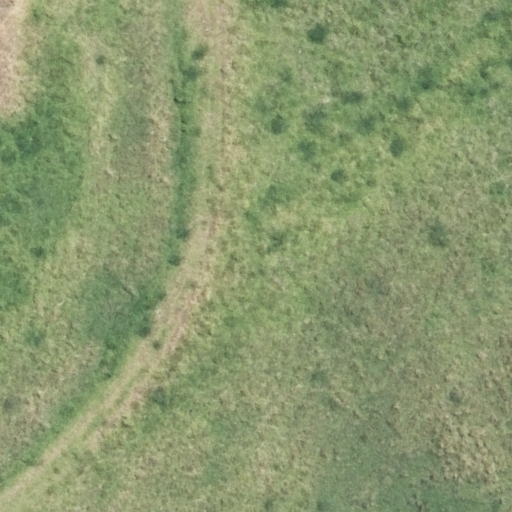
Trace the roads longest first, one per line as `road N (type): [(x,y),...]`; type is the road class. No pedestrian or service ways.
road 1 (track): [(23,511),(213,334),(243,134),(221,0)]
road 2 (track): [(451,109),(213,334)]
